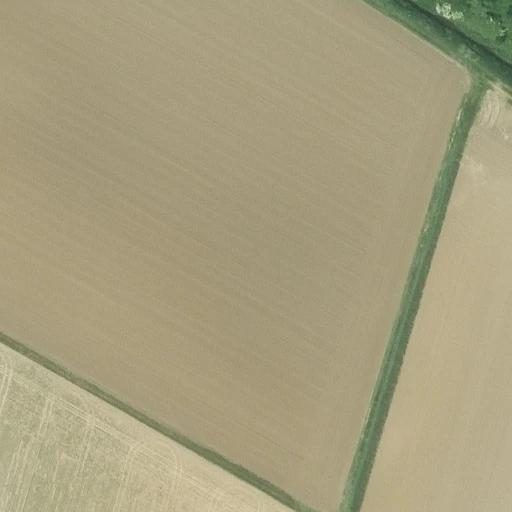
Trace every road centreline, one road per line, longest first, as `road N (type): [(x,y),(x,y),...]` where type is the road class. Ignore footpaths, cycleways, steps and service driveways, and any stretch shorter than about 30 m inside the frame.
road 1 (track): [(370,511),(484,110),(497,88)]
road 2 (track): [(0,343),(299,511)]
road 3 (track): [(362,0),(511,98)]
